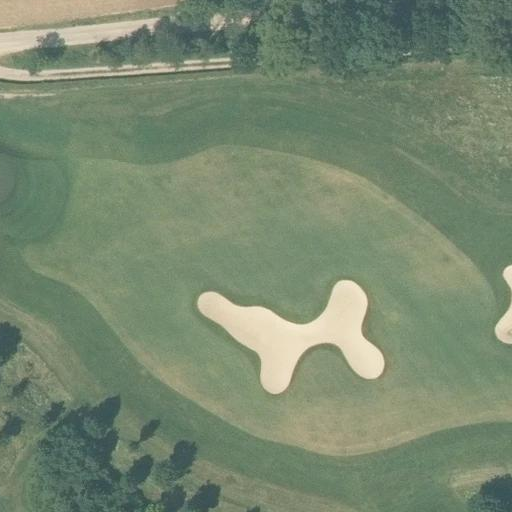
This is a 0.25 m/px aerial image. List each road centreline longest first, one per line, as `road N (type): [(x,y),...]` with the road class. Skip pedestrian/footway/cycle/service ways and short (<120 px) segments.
road 1 (track): [(0,73),(46,76),(511,39)]
road 2 (unclassified): [(438,0),(0,45)]
